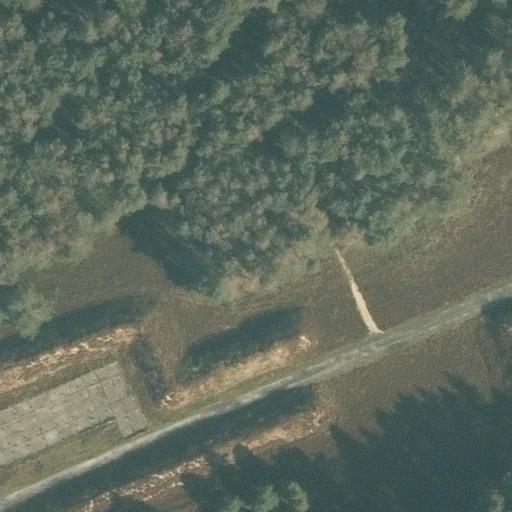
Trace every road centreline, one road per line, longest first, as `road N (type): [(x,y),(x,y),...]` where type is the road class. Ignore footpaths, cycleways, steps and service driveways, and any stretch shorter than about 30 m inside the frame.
road 1 (track): [(382,345),(0,508)]
road 2 (track): [(233,0),(382,345)]
road 3 (track): [(382,345),(511,292)]
